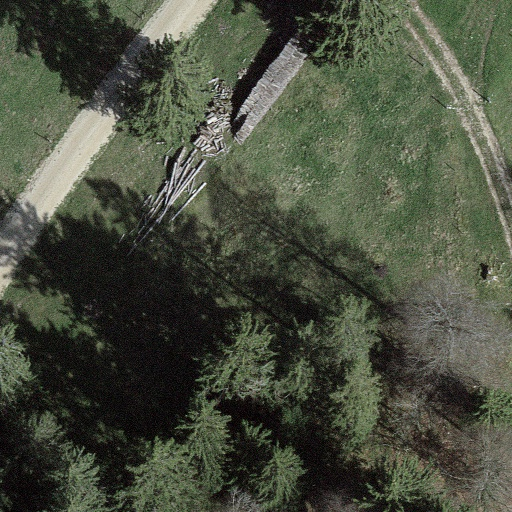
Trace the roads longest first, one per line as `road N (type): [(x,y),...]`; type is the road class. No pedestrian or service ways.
road 1 (track): [(0,283),(79,165),(211,0)]
road 2 (track): [(511,232),(485,138),(387,0)]
